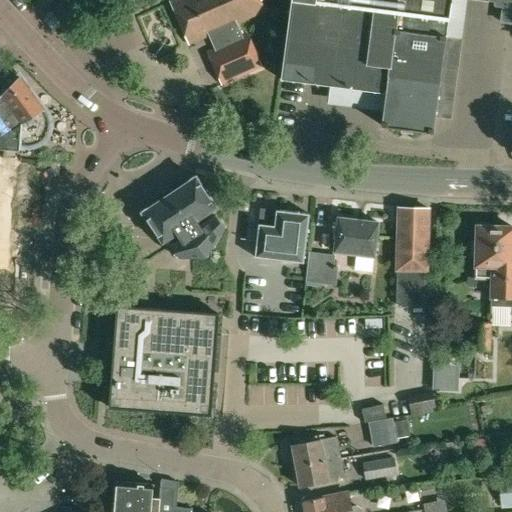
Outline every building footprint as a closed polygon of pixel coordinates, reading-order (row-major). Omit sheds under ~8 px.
[(209,35),(237,23),(269,9),(264,0),(174,0),(171,2),(190,43),(209,35)] [(292,0),(282,79),(386,92),(382,126),(433,132),(435,116),(450,0),(292,0)] [(511,0),(491,0),(495,1),(494,4),(506,6),(504,21),(511,21),(511,0)] [(44,21),(53,30),(60,23),(52,14),(44,21)] [(208,51),(223,84),(263,66),(248,33),(243,36),(237,23),(209,35),(215,48),(208,51)] [(0,148),(19,150),(19,148),(19,141),(23,142),(28,141),(32,141),(36,140),(43,135),(45,131),(46,127),(45,119),(43,115),(41,112),(44,110),(19,76),(16,80),(7,71),(0,77),(0,148)] [(0,317),(16,319),(20,266),(11,266),(18,163),(0,161),(0,317)] [(211,210),(216,206),(196,176),(143,212),(163,242),(168,238),(172,243),(171,243),(181,257),(206,256),(225,228),(215,214),(214,214),(211,210)] [(427,304),(428,270),(429,208),(399,207),(397,303),(427,304)] [(304,263),(310,214),(276,210),(268,210),(261,209),(260,218),(259,224),(256,257),(304,263)] [(375,256),(379,222),(339,218),(335,251),(375,256)] [(511,227),(478,226),(477,281),(491,283),(492,270),(507,270),(507,264),(511,264),(511,227)] [(336,285),(339,266),(334,265),(335,255),(310,251),(306,281),(336,285)] [(507,270),(492,270),(491,283),(492,313),(511,313),(511,264),(507,264),(507,270)] [(219,313),(201,312),(190,311),(142,307),(116,305),(112,355),(110,387),(108,408),(131,410),(190,414),(194,414),(194,415),(211,416),(214,380),(214,372),(217,335),(219,314),(219,313)] [(365,344),(390,342),(389,321),(363,322),(365,344)] [(474,337),(471,337),(471,349),(491,350),(491,334),(492,323),(474,323),(474,337)] [(412,416),(437,411),(433,391),(408,396),(412,416)] [(365,422),(387,418),(385,404),(362,409),(365,422)] [(482,414),(490,413),(489,405),(481,406),(482,414)] [(392,418),(367,422),(371,447),(397,442),(392,418)] [(290,450),(293,466),(341,457),(337,436),(321,439),(320,434),(295,439),(295,444),(293,444),(294,449),(290,450)] [(341,457),(293,466),(296,481),(300,480),(301,486),(344,478),(341,457)] [(366,480),(398,474),(395,457),(363,462),(366,480)] [(158,511),(160,495),(154,494),(151,474),(114,472),(109,511),(158,511)] [(503,508),(511,506),(511,477),(500,479),(503,508)] [(323,498),(323,497),(303,501),(305,511),(363,511),(363,508),(357,506),(351,507),(348,492),(323,498)]
